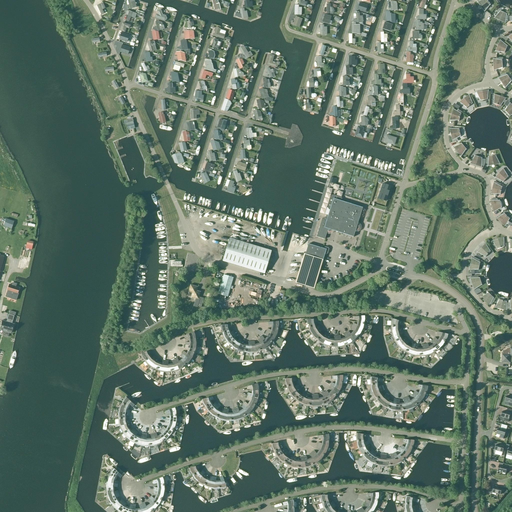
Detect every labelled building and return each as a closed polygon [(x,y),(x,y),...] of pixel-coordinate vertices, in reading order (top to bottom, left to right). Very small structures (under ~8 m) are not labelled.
[(131,0),(127,0),(130,9),(136,7),(134,0),(132,0),(131,0)] [(215,0),(211,0),(214,10),(220,9),(219,3),(218,3),(218,0),(215,1),(215,0)] [(490,4),(487,0),(480,0),(477,2),(484,12),(490,4)] [(393,1),(390,2),(390,8),(387,8),(387,11),(391,10),(391,11),(397,11),(397,3),(396,3),(396,2),(393,1)] [(103,3),(97,5),(101,14),(104,13),(102,10),(105,8),(103,3)] [(248,18),(247,11),(244,11),(244,8),(239,9),(240,14),(235,13),(234,16),(238,17),(237,17),(242,18),(242,19),(248,18)] [(160,9),(156,11),(158,14),(156,13),(154,18),(164,21),(167,19),(166,15),(163,14),(160,9)] [(415,16),(415,19),(425,20),(426,14),(423,14),(423,9),(419,9),(418,16),(415,16)] [(137,14),(129,11),(125,21),(129,22),(131,17),(135,18),(137,14)] [(390,17),(390,11),(386,11),(387,21),(390,21),(396,23),(395,20),(394,20),(394,17),(390,17)] [(507,14),(500,11),(494,18),(505,23),(507,14)] [(302,19),(295,16),(292,25),(299,28),(302,19)] [(420,20),(415,20),(415,30),(423,30),(423,23),(422,23),(422,22),(419,22),(420,20)] [(158,21),(155,22),(156,26),(153,27),(152,29),(159,32),(158,31),(164,29),(163,25),(162,25),(161,22),(158,21)] [(125,32),(126,28),(129,29),(130,25),(121,22),(119,30),(125,32)] [(392,25),(384,22),(382,29),(390,31),(392,25)] [(217,27),(214,28),(216,38),(222,37),(221,33),(219,34),(218,31),(219,31),(219,28),(217,29),(217,27)] [(125,32),(119,30),(117,39),(120,40),(123,38),(125,32)] [(191,30),(183,31),(184,40),(194,38),(193,31),(191,30)] [(412,31),(412,38),(409,38),(409,41),(413,41),(413,39),(418,39),(418,40),(421,40),(422,39),(422,36),(421,34),(420,34),(418,34),(418,31),(412,31)] [(150,40),(147,41),(150,52),(157,50),(155,45),(155,44),(154,41),(152,41),(150,40)] [(184,40),(180,40),(181,46),(177,47),(176,49),(182,51),(188,50),(186,40),(184,40)] [(507,46),(500,40),(495,51),(497,51),(497,53),(500,53),(500,52),(504,53),(507,46)] [(409,47),(406,47),(406,51),(409,51),(412,51),(416,51),(416,47),(413,47),(413,41),(409,41),(409,47)] [(242,46),(238,48),(241,53),(240,54),(239,57),(241,58),(245,59),(245,60),(252,55),(250,51),(248,52),(244,47),(242,46)] [(180,51),(176,52),(178,61),(180,60),(186,62),(184,53),(180,51)] [(148,52),(145,53),(146,59),(143,59),(144,61),(146,62),(152,61),(152,57),(149,57),(149,56),(150,56),(149,53),(148,53),(148,52)] [(274,55),(269,54),(266,65),(277,68),(278,65),(279,65),(280,62),(277,62),(276,63),(272,62),(274,55)] [(320,56),(315,57),(316,61),(317,61),(317,67),(320,66),(320,67),(324,67),(323,63),(321,63),(321,57),(320,56)] [(355,56),(348,56),(348,65),(357,65),(357,61),(355,61),(355,56)] [(496,59),(493,58),(494,71),(502,68),(502,60),(502,58),(496,57),(496,59)] [(238,59),(235,60),(239,69),(243,67),(242,65),(244,64),(242,59),(238,59)] [(208,60),(204,61),(206,67),(203,67),(204,69),(206,70),(207,70),(213,69),(211,61),(210,60),(208,61),(208,60)] [(184,64),(175,61),(172,69),(179,71),(180,67),(183,68),(184,64)] [(144,62),(141,64),(144,73),(147,72),(147,71),(149,71),(148,67),(146,68),(144,62)] [(384,69),(384,64),(377,64),(378,70),(374,71),(374,74),(378,74),(382,74),(382,69),(384,69)] [(238,68),(233,69),(234,78),(243,76),(243,73),(240,71),(239,69),(238,68)] [(320,68),(313,69),(313,75),(310,75),(310,78),(314,77),(321,77),(320,68)] [(213,73),(203,70),(201,78),(205,79),(206,75),(212,77),(213,73)] [(143,73),(139,74),(142,83),(148,81),(146,74),(143,73)] [(377,74),(373,75),(374,81),(371,81),(371,84),(376,84),(381,84),(381,80),(378,80),(377,74)] [(403,80),(403,83),(407,83),(413,83),(413,77),(410,77),(410,74),(406,74),(406,80),(403,80)] [(505,75),(505,74),(500,75),(500,77),(498,78),(505,88),(511,81),(507,74),(505,75)] [(313,78),(308,79),(309,88),(316,87),(318,86),(317,82),(316,81),(313,81),(313,78)] [(234,79),(231,80),(232,90),(239,89),(239,85),(238,85),(238,83),(237,83),(236,80),(234,81),(234,79)] [(202,81),(198,82),(200,89),(199,89),(199,90),(201,91),(207,90),(206,86),(205,86),(204,82),(202,81)] [(399,93),(402,94),(403,94),(409,94),(409,87),(407,87),(407,83),(403,83),(402,83),(402,90),(399,90),(399,93)] [(374,85),(370,85),(371,92),(368,91),(367,95),(371,95),(378,95),(377,86),(374,85)] [(342,89),(342,86),(338,86),(337,91),(339,91),(339,96),(343,96),(346,96),(346,89),(342,89)] [(262,88),(258,89),(261,99),(268,97),(267,93),(265,94),(263,89),(262,88)] [(310,88),(306,89),(306,95),(305,95),(305,97),(306,98),(306,99),(311,98),(315,98),(316,96),(316,95),(315,94),(311,94),(310,88)] [(227,100),(228,100),(232,101),(235,91),(229,89),(226,99),(227,99),(227,100)] [(488,99),(488,90),(476,92),(477,93),(475,93),(476,98),(479,97),(480,101),(488,99)] [(201,91),(195,91),(194,98),(203,99),(203,95),(201,95),(201,91)] [(473,103),(469,94),(459,102),(467,108),(473,103)] [(506,98),(494,94),(494,103),(501,106),(503,102),(505,103),(507,100),(505,99),(506,98)] [(339,97),(336,97),(336,104),(334,104),(334,106),(337,106),(337,107),(340,107),(340,108),(343,108),(343,101),(339,102),(339,97)] [(228,100),(227,100),(227,99),(226,99),(224,99),(220,110),(227,112),(231,104),(230,101),(228,100)] [(259,99),(256,100),(258,110),(265,108),(263,101),(259,99)] [(336,106),(332,106),(332,112),(330,113),(329,115),(333,116),(336,116),(336,117),(340,117),(340,110),(337,110),(336,107),(336,106)] [(369,107),(365,106),(363,115),(366,116),(368,112),(371,113),(372,110),(369,109),(369,107)] [(457,111),(453,108),(450,120),(459,121),(461,113),(462,112),(458,109),(457,111)] [(199,110),(190,110),(191,119),(197,119),(196,115),(199,115),(199,110)] [(256,110),(253,111),(254,116),(252,117),(252,119),(256,120),(259,119),(258,117),(261,116),(260,111),(256,110)] [(364,116),(361,116),(361,123),(359,123),(358,125),(361,126),(368,126),(368,122),(364,122),(364,116)] [(192,122),(186,123),(187,131),(195,130),(194,125),(193,125),(192,122)] [(363,128),(357,126),(354,136),(363,138),(364,132),(362,131),(363,128)] [(459,129),(450,128),(452,140),(453,140),(454,142),(458,141),(457,138),(461,136),(459,129)] [(217,130),(213,131),(215,140),(222,139),(221,135),(220,135),(219,130),(217,130)] [(186,131),(182,132),(184,142),(190,141),(189,132),(186,131)] [(396,138),(385,135),(383,142),(394,145),(396,138)] [(213,140),(210,141),(213,151),(220,149),(218,142),(214,141),(213,140)] [(249,140),(243,141),(244,149),(247,149),(247,150),(251,149),(251,145),(250,145),(249,140)] [(182,142),(178,143),(181,152),(187,151),(185,143),(182,142)] [(466,149),(461,143),(453,147),(461,157),(466,149)] [(211,151),(207,152),(209,161),(215,160),(214,153),(212,153),(211,151)] [(181,154),(179,153),(172,155),(174,163),(179,164),(184,162),(181,154)] [(482,158),(475,155),(470,163),(482,167),(482,158)] [(500,164),(496,155),(488,157),(488,158),(486,158),(486,164),(488,164),(488,166),(500,164)] [(247,165),(237,161),(235,168),(245,171),(247,165)] [(214,165),(206,162),(204,170),(207,171),(209,167),(213,168),(214,165)] [(508,176),(503,168),(495,177),(496,178),(495,179),(500,182),(501,181),(503,182),(508,176)] [(237,170),(232,172),(236,182),(239,181),(241,180),(239,173),(238,174),(237,170)] [(206,172),(200,175),(204,184),(210,181),(206,172)] [(234,182),(230,181),(227,191),(233,194),(235,188),(232,187),(234,182)] [(501,184),(495,181),(495,183),(494,182),(491,194),(500,194),(502,187),(500,186),(501,184)] [(339,197),(334,195),(333,195),(332,195),(331,196),(331,197),(330,197),(330,198),(328,205),(328,206),(328,207),(328,208),(329,209),(330,209),(328,215),(322,218),(316,236),(324,239),(328,229),(353,236),(355,230),(357,230),(358,229),(359,228),(359,226),(358,225),(357,224),(361,213),(363,211),(363,210),(362,210),(362,208),(341,201),(342,201),(342,200),(342,199),(341,199),(341,198),(340,197),(339,197)] [(502,207),(500,200),(497,200),(497,198),(491,199),(491,200),(490,200),(494,212),(502,207)] [(510,218),(504,213),(496,218),(505,227),(510,218)] [(3,226),(11,229),(14,221),(6,218),(3,226)] [(504,247),(504,237),(492,241),(497,249),(504,247)] [(271,250),(229,238),(222,261),(264,274),(271,250)] [(490,251),(485,243),(477,252),(478,253),(476,255),(481,258),(482,255),(485,257),(490,251)] [(328,248),(325,247),(323,247),(323,248),(308,244),(305,254),(304,254),(295,283),(314,288),(323,259),(324,254),(326,254),(327,254),(329,249),(328,248)] [(473,258),(472,258),(469,270),(478,269),(480,262),(479,261),(480,260),(473,257),(473,258)] [(227,297),(233,278),(223,275),(218,294),(221,295),(220,298),(226,299),(227,297)] [(478,278),(478,276),(471,276),(471,278),(470,278),(474,290),(482,285),(480,277),(478,278)] [(8,290),(6,297),(12,299),(14,292),(17,293),(19,288),(15,287),(16,284),(13,282),(12,285),(9,284),(7,290),(8,290)] [(198,287),(190,284),(188,292),(192,293),(191,297),(195,298),(193,306),(197,307),(198,306),(201,307),(202,303),(203,301),(204,301),(205,299),(203,298),(199,297),(201,291),(197,290),(198,287)] [(494,298),(488,292),(480,297),(489,306),(490,304),(491,305),(494,300),(495,299),(494,298)] [(508,309),(508,303),(507,303),(506,301),(499,299),(495,308),(507,311),(507,309),(508,309)] [(13,316),(8,315),(6,322),(2,321),(0,329),(11,333),(14,325),(11,324),(13,316)] [(391,322),(391,326),(398,326),(398,324),(402,325),(403,322),(392,319),(390,318),(390,320),(391,320),(391,322)] [(308,327),(315,325),(314,322),(318,322),(318,319),(306,319),(306,323),(308,326),(306,326),(306,328),(308,327)] [(363,328),(364,324),(357,322),(357,324),(353,323),(352,326),(362,331),(364,332),(364,330),(363,330),(363,328)] [(222,333),(229,330),(228,328),(232,328),(232,324),(218,325),(218,327),(221,327),(221,328),(222,333)] [(316,327),(315,325),(308,327),(309,332),(311,334),(321,328),(319,325),(316,327)] [(361,334),(362,331),(352,326),(351,329),(354,330),(352,332),(358,337),(361,334)] [(389,333),(390,334),(402,331),(402,328),(398,329),(398,326),(391,326),(391,331),(391,333),(389,333)] [(279,329),(271,327),(271,330),(268,328),(266,331),(278,337),(279,336),(277,335),(278,334),(279,329)] [(316,341),(317,340),(316,340),(321,334),(319,332),(322,330),(321,328),(311,334),(313,337),(316,339),(314,340),(316,341)] [(189,340),(196,339),(196,334),(195,333),(197,332),(197,330),(195,331),(194,331),(184,336),(185,339),(189,337),(189,340)] [(224,341),(235,333),(233,331),(230,333),(229,330),(222,333),(224,337),(224,338),(223,339),(224,341)] [(277,338),(278,337),(266,331),(265,334),(268,336),(266,338),(273,344),(274,343),(273,341),(275,339),(276,337),(277,338)] [(355,341),(358,337),(352,332),(350,334),(348,331),(346,333),(353,344),(355,343),(354,341),(355,341)] [(392,337),(394,341),(401,337),(400,335),(403,334),(402,331),(390,334),(390,336),(392,335),(392,337)] [(439,338),(445,342),(448,338),(448,335),(437,331),(437,335),(440,336),(439,338)] [(231,345),(236,340),(234,338),(237,336),(235,333),(224,341),(225,342),(226,341),(227,342),(231,345)] [(320,343),(323,344),(328,334),(325,333),(323,336),(321,334),(316,340),(317,340),(320,343)] [(352,345),(353,344),(346,333),(343,335),(345,338),(343,338),(345,346),(350,344),(351,343),(352,345)] [(325,346),(330,346),(331,339),(329,339),(331,335),(328,334),(323,344),(322,347),(323,348),(324,345),(325,346)] [(341,347),(345,346),(343,338),(340,339),(340,336),(337,336),(338,347),(341,347)] [(273,344),(266,338),(265,339),(263,337),(260,338),(266,348),(269,346),(271,344),(273,345),(273,344)] [(399,347),(407,339),(405,337),(402,339),(401,337),(394,341),(397,345),(398,346),(397,347),(398,349),(399,347)] [(443,346),(445,342),(439,338),(437,340),(435,337),(433,340),(441,348),(443,346)] [(237,350),(242,339),(239,338),(237,341),(236,340),(231,345),(229,347),(231,348),(232,346),(234,348),(237,350)] [(266,348),(260,338),(257,340),(259,343),(257,344),(259,351),(264,349),(266,348)] [(186,342),(185,345),(197,346),(197,347),(198,347),(199,345),(197,345),(197,343),(196,339),(189,340),(189,342),(186,342)] [(244,352),(246,345),(243,344),(245,341),(242,339),(237,350),(236,352),(237,353),(238,351),(240,351),(244,352)] [(409,342),(407,339),(399,347),(401,349),(405,352),(409,345),(407,344),(409,342)] [(433,344),(431,346),(434,352),(435,352),(438,350),(441,348),(433,340),(430,342),(433,344)] [(259,351),(257,344),(254,345),(254,341),(251,341),(252,353),(255,353),(259,351)] [(412,355),(415,344),(412,343),(411,347),(409,345),(405,352),(409,354),(410,355),(410,356),(412,357),(413,355),(412,355)] [(434,352),(431,346),(428,347),(428,343),(424,344),(427,355),(430,355),(433,353),(434,354),(435,354),(435,352),(434,352)] [(427,355),(424,344),(421,345),(422,349),(420,348),(420,356),(424,356),(426,356),(426,358),(428,358),(427,355)] [(197,346),(185,345),(185,348),(188,349),(187,351),(197,355),(198,353),(195,352),(196,349),(197,347),(197,346)] [(510,349),(508,349),(507,354),(502,354),(502,362),(510,362),(510,361),(511,361),(511,347),(510,348),(510,349)] [(142,363),(144,361),(150,356),(149,354),(152,353),(150,349),(140,354),(141,357),(143,360),(142,361),(141,362),(142,363)] [(182,354),(192,362),(193,360),(192,359),(193,358),(194,355),(196,356),(197,355),(187,351),(186,353),(184,351),(182,354)] [(181,360),(185,366),(189,363),(190,362),(191,363),(192,362),(182,354),(180,356),(183,358),(181,360)] [(144,361),(147,364),(149,366),(156,357),(154,355),(152,358),(150,356),(144,361)] [(156,357),(149,366),(152,368),(156,370),(159,363),(157,362),(159,359),(156,357)] [(174,359),(179,372),(181,371),(180,369),(181,369),(185,366),(181,360),(179,361),(177,358),(174,359)] [(171,372),(176,371),(178,370),(178,372),(179,372),(174,359),(171,361),(173,364),(170,364),(171,372)] [(164,374),(164,372),(165,361),(162,360),(161,364),(159,363),(156,370),(161,372),(162,372),(162,374),(164,374)] [(285,382),(286,386),(293,384),(292,382),(296,381),(296,378),(284,379),(285,382)] [(330,385),(340,390),(342,388),(342,383),(335,382),(335,384),(331,382),(330,385)] [(293,384),(286,386),(288,391),(289,393),(299,387),(297,384),(294,386),(293,384)] [(378,384),(370,385),(370,389),(371,392),(382,388),(381,385),(378,386),(378,384)] [(419,391),(426,394),(428,389),(428,386),(417,384),(417,388),(420,388),(419,391)] [(330,392),(336,397),(339,393),(340,390),(330,385),(329,388),(332,390),(330,392)] [(299,387),(289,393),(291,396),(294,399),(299,393),(298,392),(301,390),(299,387)] [(382,388),(371,392),(373,395),(375,399),(382,394),(380,392),(383,391),(382,388)] [(330,402),(333,400),(336,397),(330,392),(328,393),(327,390),(324,392),(330,402)] [(413,393),(422,400),(424,398),(426,394),(419,391),(418,393),(415,391),(413,393)] [(299,393),(294,399),(298,402),(299,403),(298,405),(300,405),(306,393),(303,392),(301,395),(299,393)] [(331,403),(330,402),(324,392),(321,394),(323,397),(321,398),(323,405),(328,403),(329,403),(330,404),(331,403)] [(306,393),(300,405),(301,406),(302,404),(303,405),(308,406),(310,398),(307,398),(309,395),(306,393)] [(412,399),(416,405),(420,403),(422,400),(413,393),(411,396),(414,398),(412,399)] [(382,394),(375,399),(378,403),(380,404),(388,396),(385,394),(383,396),(382,394)] [(315,395),(316,408),(317,408),(317,406),(319,406),(323,405),(321,398),(318,399),(318,395),(315,395)] [(202,403),(205,407),(211,403),(210,401),(213,400),(212,396),(201,400),(200,400),(200,402),(202,401),(202,403)] [(249,402),(255,406),(258,401),(258,398),(247,396),(246,399),(250,400),(249,402)] [(388,396),(380,404),(383,406),(387,408),(390,402),(388,400),(390,398),(388,396)] [(124,399),(121,404),(128,407),(129,405),(132,407),(134,405),(126,397),(124,399)] [(406,399),(410,409),(412,408),(416,405),(412,399),(410,401),(409,398),(406,399)] [(390,402),(387,408),(391,410),(394,411),(396,400),(393,399),(393,403),(390,402)] [(401,403),(402,411),(407,410),(410,409),(406,399),(403,400),(404,403),(401,403)] [(211,403),(205,407),(207,411),(208,412),(207,413),(208,414),(217,404),(215,402),(212,405),(211,403)] [(243,404),(251,412),(252,413),(254,412),(252,411),(253,410),(255,406),(249,402),(248,404),(245,402),(243,404)] [(128,407),(121,404),(119,408),(119,409),(117,409),(117,410),(130,413),(131,410),(127,409),(128,407)] [(217,404),(208,414),(209,415),(211,414),(211,415),(216,417),(219,411),(217,409),(219,407),(217,404)] [(241,410),(245,416),(249,414),(251,412),(243,404),(240,406),(243,409),(241,410)] [(169,416),(177,415),(177,410),(176,409),(178,409),(177,407),(176,408),(176,407),(165,411),(166,414),(169,413),(169,416)] [(219,411),(216,417),(215,419),(216,419),(217,418),(220,419),(223,420),(225,409),(222,408),(221,412),(219,411)] [(235,409),(238,422),(240,421),(239,419),(241,419),(245,416),(241,410),(239,411),(238,408),(235,409)] [(230,413),(230,421),(235,421),(237,420),(237,422),(238,422),(235,409),(232,410),(233,413),(230,413)] [(506,413),(502,411),(500,416),(504,417),(504,420),(508,422),(510,414),(511,412),(506,411),(506,413)] [(165,421),(176,423),(178,423),(179,422),(177,421),(177,420),(177,415),(169,416),(169,418),(166,417),(165,421)] [(126,418),(118,418),(119,423),(119,425),(118,425),(118,426),(130,422),(129,419),(126,421),(126,418)] [(178,423),(176,423),(165,421),(165,424),(168,424),(167,427),(174,430),(176,426),(176,425),(178,425),(178,423)] [(130,422),(118,426),(119,428),(120,427),(120,428),(123,433),(129,429),(128,427),(131,426),(130,422)] [(501,430),(497,429),(496,434),(500,435),(499,437),(503,439),(507,426),(503,424),(501,430)] [(161,429),(170,436),(172,434),(173,431),(175,432),(175,431),(174,430),(167,427),(166,429),(163,426),(161,429)] [(128,439),(135,430),(133,428),(131,431),(129,429),(123,433),(126,437),(127,438),(126,439),(127,440),(128,439)] [(171,437),(170,436),(161,429),(159,431),(162,434),(159,435),(164,441),(168,439),(168,438),(170,439),(171,437)] [(138,432),(135,430),(128,439),(130,441),(134,443),(138,436),(135,435),(138,432)] [(153,434),(157,445),(160,444),(164,441),(159,435),(157,436),(156,433),(153,434)] [(356,436),(356,441),(364,440),(363,437),(367,438),(367,435),(356,433),(353,433),(353,435),(356,435),(356,436)] [(138,436),(134,443),(139,445),(142,446),(144,435),(141,434),(140,437),(138,436)] [(149,439),(149,446),(154,446),(155,445),(156,448),(158,447),(157,445),(153,434),(150,435),(151,438),(149,439)] [(405,445),(412,448),(414,443),(414,442),(416,442),(417,441),(403,439),(403,442),(406,443),(405,445)] [(364,440),(356,441),(357,446),(358,448),(369,444),(367,441),(364,442),(364,440)] [(317,445),(329,450),(330,448),(328,448),(329,446),(329,442),(322,441),(322,443),(318,442),(317,445)] [(272,447),(273,451),(280,448),(279,446),(283,445),(282,442),(271,444),(272,447)] [(369,444),(358,448),(359,451),(362,455),(368,450),(366,448),(370,447),(369,444)] [(500,446),(496,445),(494,450),(502,452),(502,453),(504,447),(504,446),(500,444),(500,446)] [(318,451),(324,456),(327,452),(327,451),(329,451),(329,450),(317,445),(316,448),(319,449),(318,451)] [(400,448),(409,455),(411,452),(412,448),(405,445),(404,447),(402,445),(400,448)] [(280,448),(273,451),(275,455),(277,458),(286,450),(284,448),(281,450),(280,448)] [(399,454),(403,460),(407,457),(409,455),(400,448),(398,450),(401,453),(399,454)] [(368,450),(362,455),(365,459),(367,460),(365,461),(366,462),(374,451),(372,449),(370,452),(368,450)] [(286,450),(277,458),(279,460),(283,463),(287,457),(285,455),(288,453),(286,450)] [(312,453),(319,462),(321,460),(324,456),(318,451),(316,454),(314,451),(312,453)] [(374,451),(366,462),(367,463),(369,461),(370,462),(374,464),(377,457),(375,456),(377,453),(374,451)] [(392,454),(397,464),(400,463),(403,460),(399,454),(397,456),(395,452),(392,454)] [(309,459),(312,465),(317,463),(319,462),(312,453),(309,455),(312,458),(309,459)] [(382,466),(383,455),(380,454),(379,458),(377,457),(374,464),(379,466),(380,466),(380,468),(382,468),(382,466)] [(388,459),(389,466),(394,465),(397,464),(392,454),(389,455),(391,458),(388,459)] [(287,457),(283,463),(287,465),(290,466),(294,456),(291,455),(290,458),(287,457)] [(294,456),(290,466),(293,468),(297,468),(298,461),(296,460),(297,457),(294,456)] [(303,457),(305,468),(308,467),(312,465),(309,459),(307,460),(306,456),(303,457)] [(190,471),(192,475),(198,471),(197,469),(201,468),(200,464),(189,468),(190,471)] [(503,467),(503,466),(499,465),(499,466),(498,466),(497,473),(498,471),(502,472),(501,475),(505,476),(507,468),(503,467)] [(111,470),(109,475),(116,478),(117,475),(120,478),(122,475),(113,468),(111,470)] [(195,479),(197,481),(205,473),(202,470),(200,473),(198,471),(192,475),(195,479)] [(203,487),(204,485),(207,479),(205,477),(207,475),(205,473),(197,481),(199,483),(203,485),(202,486),(203,487)] [(106,482),(118,484),(118,481),(115,480),(116,478),(109,475),(107,479),(106,482)] [(211,488),(213,477),(210,476),(209,480),(207,479),(204,485),(208,487),(209,488),(209,489),(210,490),(211,488)] [(218,481),(218,488),(223,488),(226,487),(222,476),(219,477),(220,481),(218,481)] [(157,485),(165,484),(164,480),(163,477),(152,481),(154,484),(157,483),(157,485)] [(498,487),(494,486),(493,487),(493,490),(490,489),(489,493),(492,493),(492,494),(492,492),(501,494),(502,490),(504,495),(508,491),(507,490),(502,489),(498,488),(498,487)] [(107,494),(108,497),(119,493),(117,490),(114,491),(114,489),(106,489),(107,494)] [(165,492),(153,490),(153,493),(156,494),(155,496),(162,499),(164,495),(164,494),(166,494),(166,492),(165,492)] [(109,500),(111,504),(118,500),(116,497),(120,496),(119,493),(108,497),(109,500)] [(322,503),(329,500),(328,498),(332,498),(332,495),(320,495),(320,498),(322,503)] [(160,504),(162,499),(155,496),(154,498),(151,496),(149,499),(158,506),(160,504)] [(114,508),(116,510),(124,501),(121,499),(119,502),(118,500),(111,504),(114,508)] [(158,506),(149,499),(147,501),(150,503),(148,505),(152,511),(156,508),(157,507),(159,508),(160,507),(158,506)] [(378,500),(371,499),(370,501),(367,499),(365,502),(376,508),(377,505),(378,500)] [(325,510),(334,504),(333,501),(330,503),(329,500),(322,503),(323,507),(325,510)] [(119,511),(123,511),(126,507),(124,506),(126,503),(124,501),(116,510),(119,511)] [(376,508),(365,502),(364,505),(367,507),(366,509),(369,511),(372,511),(374,510),(376,508)] [(150,511),(152,511),(148,505),(146,506),(145,503),(142,504),(144,511),(150,511)]
